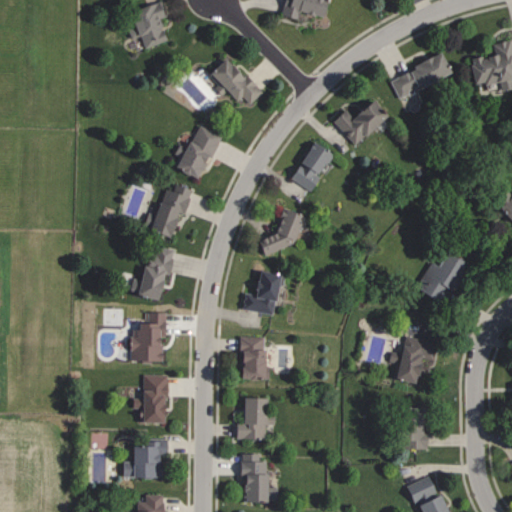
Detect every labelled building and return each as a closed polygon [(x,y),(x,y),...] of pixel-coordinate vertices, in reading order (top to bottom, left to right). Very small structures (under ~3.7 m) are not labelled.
[(155,0),(127,10),(132,26),(125,28),(128,39),(138,35),(142,47),(164,39),(157,18),(165,15),(159,0),(155,0)] [(320,0),(282,0),(279,14),(293,18),(295,10),(316,16),(320,0)] [(471,82),(481,80),(482,84),(496,81),(497,88),(510,86),(508,78),(511,76),(511,65),(506,39),(489,43),(491,53),(466,58),(471,82)] [(393,94),(445,74),(437,52),(407,63),(409,70),(387,78),(393,94)] [(259,91),(242,73),(239,76),(221,57),(206,72),(234,101),(240,96),(247,103),(259,91)] [(352,144),(381,115),(365,100),(349,116),(341,108),(329,120),(352,144)] [(173,168),(194,178),(203,158),(206,159),(218,135),(193,123),(173,168)] [(287,176),(307,189),(315,176),(313,174),(326,152),(309,141),(287,176)] [(188,189),(172,184),(169,191),(161,188),(152,214),(145,211),(140,227),(165,236),(173,210),(180,212),(188,189)] [(299,214),(279,208),(269,236),(259,233),(255,243),(286,253),(299,214)] [(170,248),(146,244),(139,279),(130,277),(127,292),(153,297),(158,272),(166,273),(170,248)] [(428,262),(411,287),(434,302),(460,262),(443,251),(433,266),(428,262)] [(239,308),(270,313),(277,273),(255,269),(251,293),(241,291),(239,308)] [(128,361),(159,361),(159,339),(162,339),(162,311),(145,311),(145,322),(129,322),(128,361)] [(261,336),(237,335),(235,378),(265,379),(265,365),(260,365),(261,336)] [(391,378),(414,383),(422,339),(401,335),(397,352),(387,350),(386,361),(394,362),(391,378)] [(164,374),(139,374),(139,397),(129,397),(129,407),(138,407),(137,421),(158,422),(159,397),(163,397),(164,374)] [(239,422),(232,422),(232,437),(261,438),(262,397),(239,397),(239,422)] [(399,447),(422,446),(421,410),(398,410),(399,447)] [(128,446),(128,461),(119,461),(119,477),(156,477),(156,453),(164,453),(164,437),(144,437),(144,446),(128,446)] [(264,459),(256,459),(256,452),(239,451),(238,499),(263,499),(264,459)] [(405,482),(416,511),(443,511),(428,473),(405,482)] [(132,511),(158,511),(159,492),(142,492),(142,500),(133,500),(132,511)]
